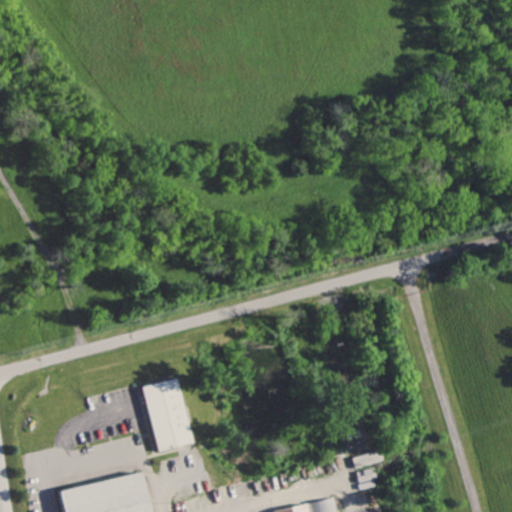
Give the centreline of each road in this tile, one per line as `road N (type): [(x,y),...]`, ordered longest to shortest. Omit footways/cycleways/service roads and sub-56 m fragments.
road 1 (residential): [(0,371),(511,238)]
road 2 (residential): [(0,172),(59,271),(85,349)]
